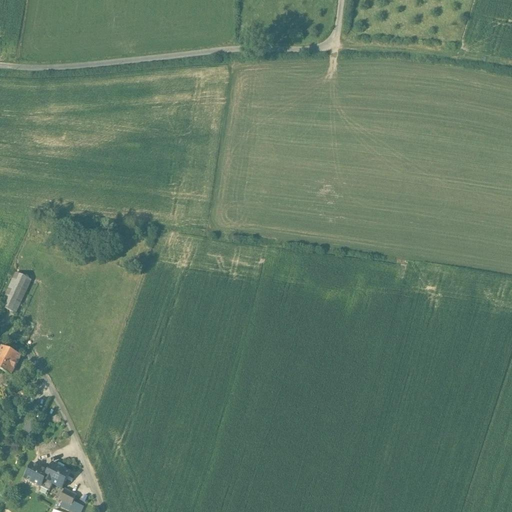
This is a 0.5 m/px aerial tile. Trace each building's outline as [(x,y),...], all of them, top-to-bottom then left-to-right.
[(131,245),(138,252),(147,242),(140,235),(131,245)] [(15,274),(0,306),(16,314),(31,281),(15,274)] [(13,353),(1,347),(0,350),(0,358),(16,366),(21,357),(18,356),(13,353)] [(16,366),(0,358),(0,370),(11,376),(16,366)] [(48,474),(32,466),(25,480),(49,493),(53,485),(62,490),(70,474),(52,465),(48,474)] [(65,490),(59,501),(71,507),(74,502),(77,496),(65,490)] [(81,511),(83,507),(74,502),(71,507),(69,511),(81,511)]
